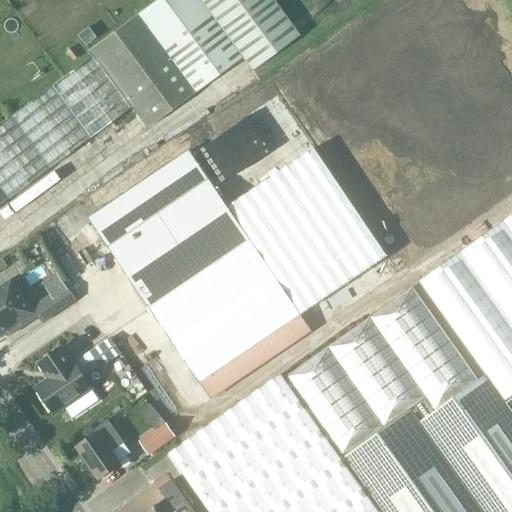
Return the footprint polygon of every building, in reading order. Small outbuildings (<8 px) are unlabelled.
[(160,0),(138,17),(195,93),(240,59),(196,0),(160,0)] [(196,0),(240,59),(251,73),(298,38),(270,0),(196,0)] [(88,50),(92,56),(130,108),(146,129),(195,93),(138,17),(136,15),(88,50)] [(51,87),(0,124),(0,205),(89,139),(130,108),(92,56),(51,87)] [(164,139),(186,124),(180,116),(158,130),(164,139)] [(387,260),(314,150),(227,209),(271,275),(301,315),(302,317),(387,260)] [(271,275),(227,209),(190,154),(89,222),(170,342),(172,341),(271,275)] [(511,221),(420,287),(484,376),(505,405),(511,400),(511,221)] [(79,287),(109,256),(79,227),(49,258),(79,287)] [(172,341),(200,383),(301,315),(271,275),(172,341)] [(0,285),(0,339),(9,334),(11,337),(37,319),(41,325),(76,301),(65,285),(31,308),(21,292),(19,294),(9,279),(0,285)] [(413,288),(287,377),(344,458),(413,409),(421,421),(478,380),(413,288)] [(302,317),(301,315),(200,383),(211,400),(312,332),(302,317)] [(111,340),(89,354),(95,363),(116,348),(111,340)] [(50,381),(37,391),(54,415),(90,390),(73,365),(72,366),(58,347),(37,361),(50,381)] [(176,409),(185,403),(150,356),(141,362),(176,409)] [(382,511),(344,458),(287,377),(284,379),(281,375),(168,455),(208,511),(382,511)] [(413,409),(344,458),(382,511),(511,511),(511,400),(505,405),(484,376),(478,380),(421,421),(413,409)] [(97,434),(76,449),(88,464),(85,467),(85,470),(90,478),(94,479),(97,476),(99,479),(119,464),(108,449),(118,442),(111,432),(116,429),(109,419),(94,430),(97,434)] [(175,437),(166,424),(156,431),(140,442),(149,455),(175,437)] [(165,500),(147,511),(193,511),(175,487),(162,496),(165,500)]
